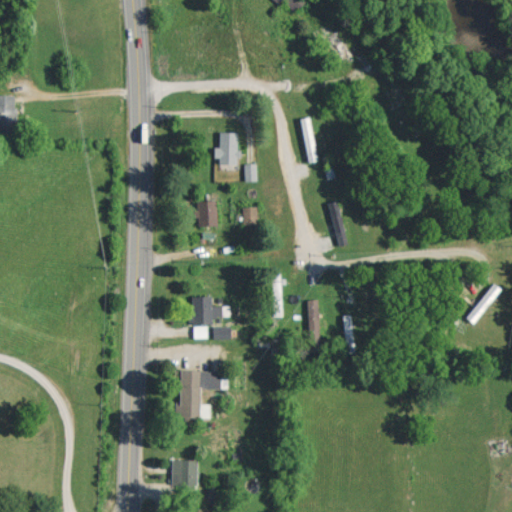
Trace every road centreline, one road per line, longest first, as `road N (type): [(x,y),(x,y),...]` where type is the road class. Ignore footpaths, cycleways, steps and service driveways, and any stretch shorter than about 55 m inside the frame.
road 1 (primary): [(131,0),(140,166),(126,511)]
road 2 (residential): [(70,511),(65,477),(73,417),(51,383),(0,356)]
